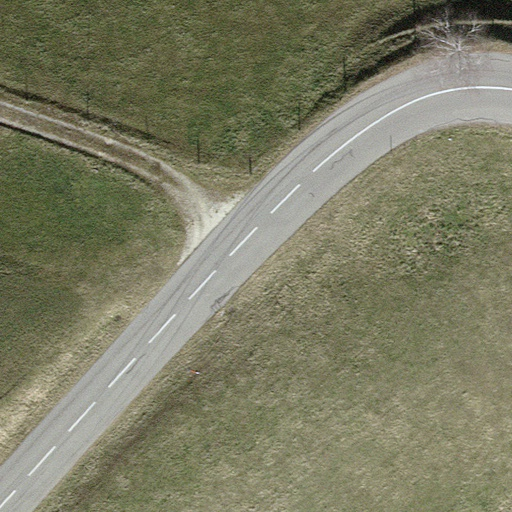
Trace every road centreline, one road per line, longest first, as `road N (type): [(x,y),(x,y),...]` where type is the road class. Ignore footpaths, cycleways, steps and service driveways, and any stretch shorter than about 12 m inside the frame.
road 1 (tertiary): [(0,500),(249,234),(383,120),(469,84),(511,95)]
road 2 (track): [(0,113),(136,160),(249,234)]
